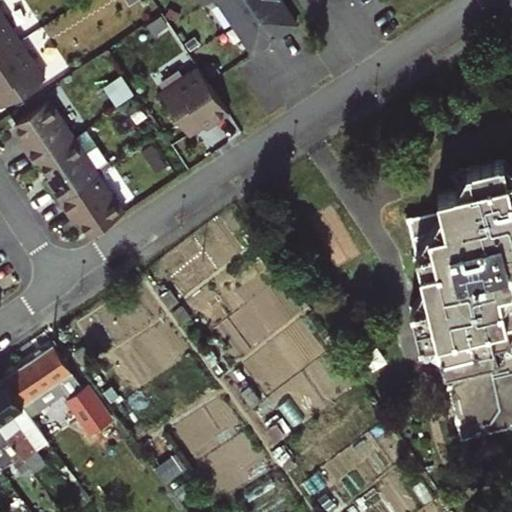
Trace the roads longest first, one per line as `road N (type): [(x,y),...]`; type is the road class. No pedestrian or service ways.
road 1 (residential): [(357,82),(58,281)]
road 2 (residential): [(479,0),(357,82)]
